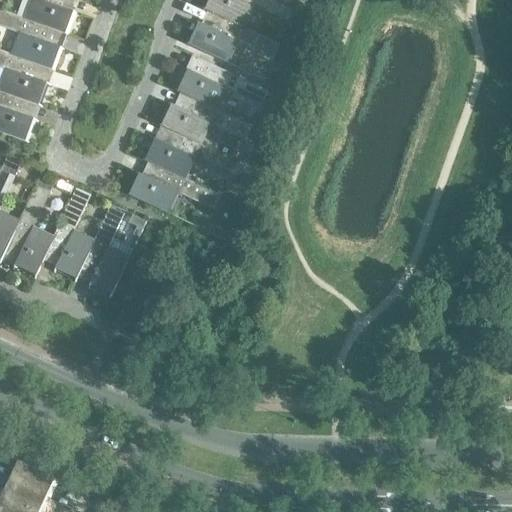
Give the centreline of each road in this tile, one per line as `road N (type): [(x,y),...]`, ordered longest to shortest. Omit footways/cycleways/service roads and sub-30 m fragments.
road 1 (tertiary): [(0,390),(162,466),(248,495),(511,506)]
road 2 (tertiary): [(511,455),(239,445),(156,418),(0,347)]
road 3 (residential): [(109,0),(47,156),(106,179),(176,0)]
